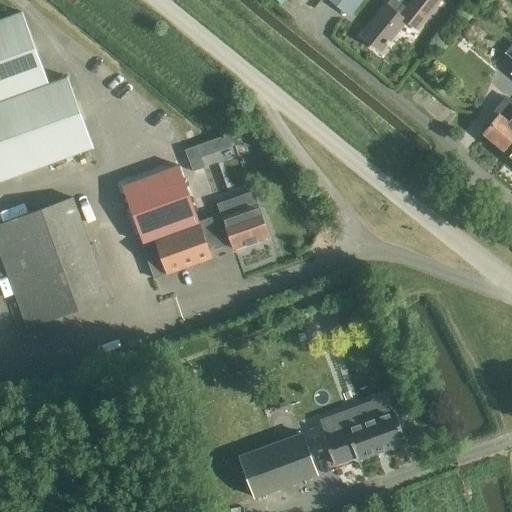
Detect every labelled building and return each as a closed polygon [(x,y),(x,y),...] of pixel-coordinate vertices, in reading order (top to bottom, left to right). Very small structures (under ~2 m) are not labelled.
[(389,0),(361,35),(380,50),(404,21),(415,30),(439,0),(438,0),(410,0),(404,7),(395,0),(389,0)] [(20,12),(0,19),(0,179),(90,147),(64,77),(46,84),(20,12)] [(497,114),(482,133),(502,150),(506,145),(511,149),(511,152),(510,156),(511,157),(511,156),(511,143),(511,142),(511,102),(506,97),(494,111),(497,114)] [(110,129),(121,124),(112,102),(101,106),(110,129)] [(184,148),(192,171),(207,165),(199,143),(184,148)] [(174,157),(129,171),(140,203),(184,189),(174,157)] [(42,186),(44,194),(66,186),(64,179),(42,186)] [(209,257),(206,249),(196,221),(186,191),(142,206),(152,234),(140,239),(153,276),(209,257)] [(71,197),(0,223),(0,254),(26,325),(107,296),(71,197)] [(266,235),(254,202),(196,221),(206,249),(230,240),(232,248),(266,235)] [(283,386),(266,392),(270,404),(287,398),(283,386)] [(420,394),(424,411),(437,408),(433,391),(420,394)] [(355,456),(356,459),(405,441),(393,409),(323,435),(333,464),(355,456)] [(254,497),(315,474),(300,432),(238,455),(254,497)]
